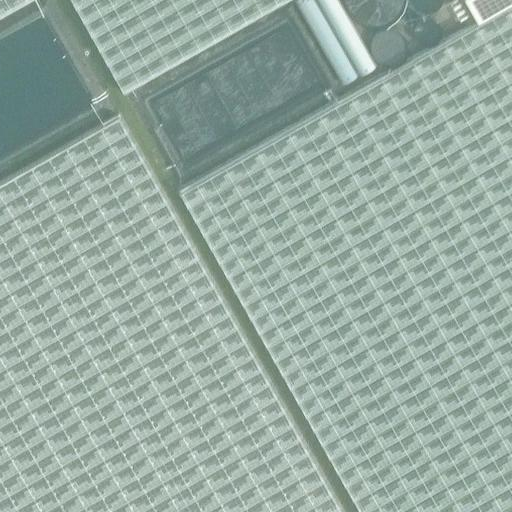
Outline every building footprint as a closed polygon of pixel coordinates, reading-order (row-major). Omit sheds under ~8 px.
[(0,0),(0,14),(24,0),(0,0)] [(70,0),(123,92),(283,0),(70,0)] [(511,0),(462,0),(475,24),(511,2),(511,0)] [(511,511),(511,2),(475,24),(179,192),(359,511),(511,511)] [(0,511),(341,511),(117,115),(0,181),(0,511)]
